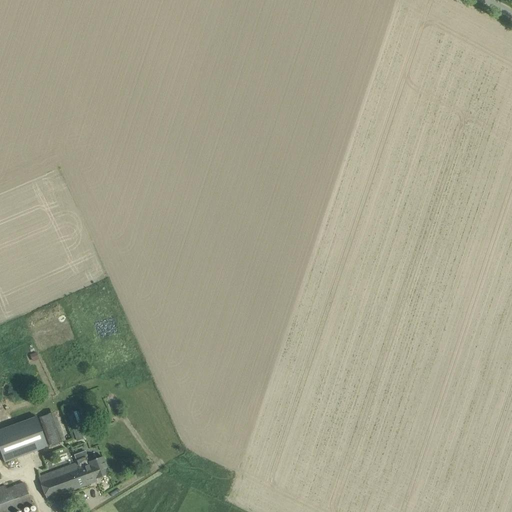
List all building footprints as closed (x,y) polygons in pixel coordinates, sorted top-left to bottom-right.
[(40,352),(32,354),(34,361),(42,358),(40,352)] [(73,411),(67,414),(77,441),(83,439),(73,413),(73,411)] [(0,430),(0,450),(5,463),(48,447),(37,417),(0,430)] [(77,463),(39,478),(47,500),(97,482),(96,479),(109,474),(103,457),(90,462),(85,451),(74,455),(77,463)] [(0,487),(0,511),(14,511),(32,506),(24,483),(6,490),(5,486),(0,487)]
